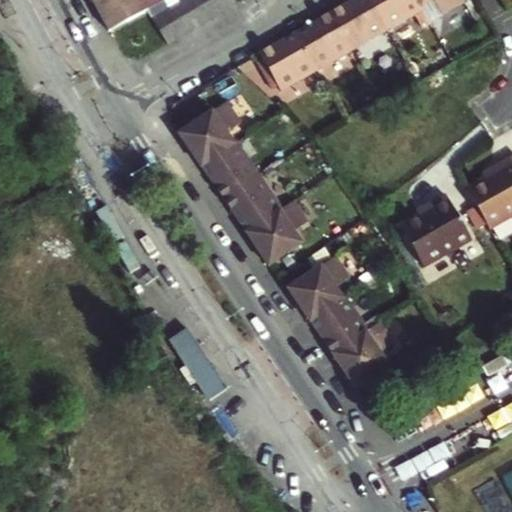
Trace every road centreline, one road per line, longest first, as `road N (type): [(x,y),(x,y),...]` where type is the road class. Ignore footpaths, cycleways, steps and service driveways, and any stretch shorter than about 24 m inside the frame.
road 1 (secondary): [(89,122),(339,504)]
road 2 (secondary): [(369,485),(119,109)]
road 3 (residential): [(119,109),(310,0)]
road 4 (residential): [(511,404),(369,485)]
road 5 (secondary): [(20,0),(89,122)]
road 6 (secondary): [(119,109),(58,0)]
